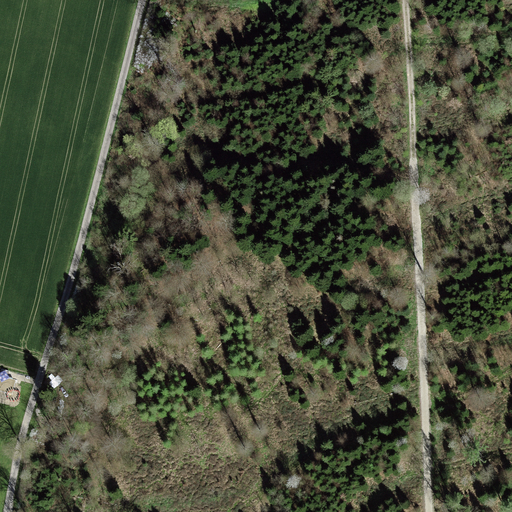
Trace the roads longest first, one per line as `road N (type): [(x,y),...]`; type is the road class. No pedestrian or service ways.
road 1 (unclassified): [(6,511),(140,0)]
road 2 (track): [(405,0),(430,511)]
